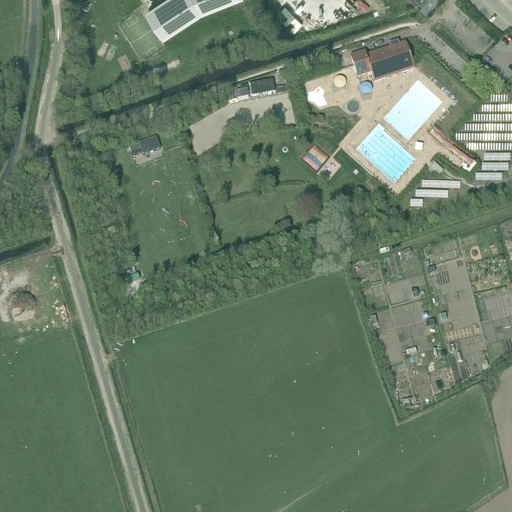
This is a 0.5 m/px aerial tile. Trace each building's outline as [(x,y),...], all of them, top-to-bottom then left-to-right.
[(163,0),(150,9),(158,22),(156,23),(162,33),(196,11),(195,10),(198,8),(202,7),(202,8),(222,0),(163,0)] [(365,53),(350,58),(357,79),(371,74),(374,83),(414,70),(405,44),(399,46),(398,42),(389,45),(391,49),(366,57),(365,53)] [(250,85),(252,97),(275,93),(273,81),(250,85)] [(156,138),(129,148),(132,157),(142,153),(143,156),(160,150),(156,138)] [(443,172),(435,164),(428,171),(437,179),(443,172)] [(410,250),(400,253),(402,259),(405,258),(404,256),(411,255),(410,250)]
